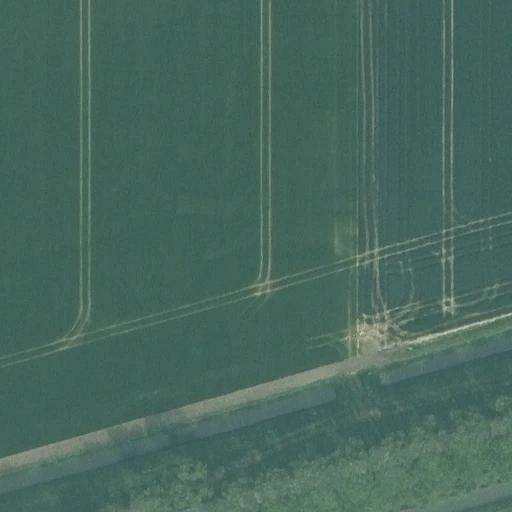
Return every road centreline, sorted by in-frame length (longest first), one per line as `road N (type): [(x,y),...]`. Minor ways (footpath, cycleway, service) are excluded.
road 1 (track): [(511,393),(382,414),(170,511)]
road 2 (unclassified): [(213,511),(511,426)]
